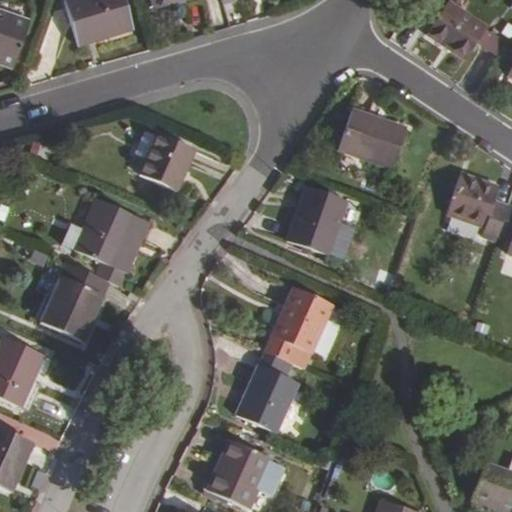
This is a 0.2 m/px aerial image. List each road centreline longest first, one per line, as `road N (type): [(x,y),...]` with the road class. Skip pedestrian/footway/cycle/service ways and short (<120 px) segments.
road 1 (residential): [(326,30),(0,120)]
road 2 (residential): [(166,303),(274,147),(326,30)]
road 3 (residential): [(54,511),(88,422),(166,303)]
road 4 (residential): [(125,511),(185,374),(166,303)]
road 5 (residential): [(326,30),(511,154)]
